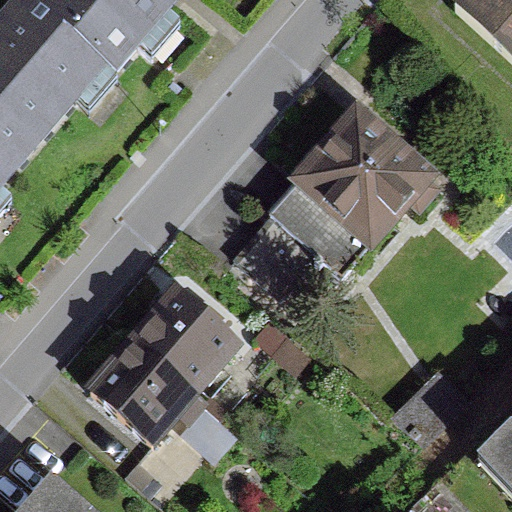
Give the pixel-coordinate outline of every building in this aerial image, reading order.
[(7,29),(0,36),(0,124),(30,151),(98,73),(107,81),(165,13),(149,0),(46,0),(38,10),(26,0),(4,26),(7,29)] [(511,0),(468,0),(453,16),(511,68),(511,0)] [(300,182),(228,265),(276,306),(300,278),(296,275),(309,260),(337,285),(403,208),(414,217),(434,194),(352,123),(324,154),(313,155),(304,161),(299,171),(300,182)] [(0,185),(30,151),(0,124),(0,185)] [(171,301),(128,351),(189,404),(232,355),(171,301)] [(189,404),(128,351),(85,400),(146,453),(189,404)] [(430,380),(388,423),(416,451),(459,408),(430,380)] [(511,447),(492,466),(511,486),(511,447)] [(66,511),(48,496),(33,511),(66,511)]
